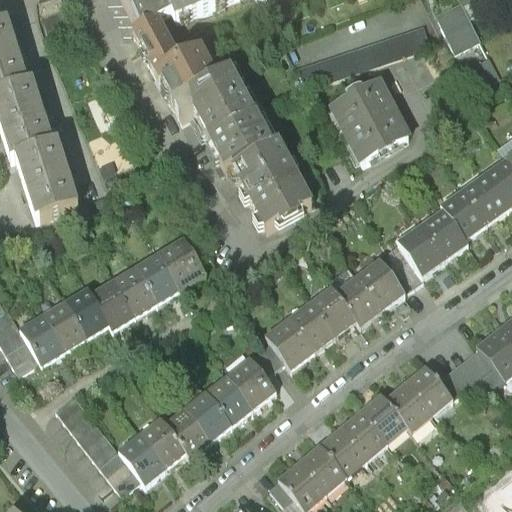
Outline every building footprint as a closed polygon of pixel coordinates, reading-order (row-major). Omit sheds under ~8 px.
[(120,0),(139,36),(154,29),(171,20),(160,0),(120,0)] [(160,0),(171,20),(174,26),(239,0),(160,0)] [(471,0),(473,3),(482,19),(493,14),(485,0),(471,0)] [(473,3),(447,16),(470,60),(483,54),(503,96),(511,91),(511,80),(482,19),(473,3)] [(443,50),(435,26),(308,68),(319,89),(443,50)] [(7,28),(0,29),(0,99),(27,90),(18,59),(7,28)] [(171,110),(216,87),(200,59),(177,71),(154,29),(139,36),(133,39),(155,81),(171,110)] [(196,128),(209,150),(255,125),(230,79),(216,87),(171,110),(182,129),(194,122),(196,128)] [(36,87),(27,90),(0,99),(0,136),(10,165),(15,164),(57,149),(46,118),(36,87)] [(377,90),(331,114),(361,170),(407,146),(392,117),(377,90)] [(270,153),(255,125),(209,150),(222,174),(225,179),(232,176),(240,192),(286,168),(277,149),(270,153)] [(68,182),(57,149),(15,164),(36,228),(62,219),(79,214),(68,182)] [(265,237),(311,213),(297,187),(286,168),(240,192),(265,237)] [(507,219),(511,215),(511,178),(505,169),(484,184),(507,219)] [(486,234),(507,219),(484,184),(462,199),(486,234)] [(464,249),(486,234),(462,199),(440,214),(443,218),(464,249)] [(443,218),(421,233),(445,268),(467,253),(464,249),(443,218)] [(422,284),(445,268),(421,233),(397,249),(409,266),(422,284)] [(184,249),(158,265),(178,300),(205,284),(184,249)] [(157,313),(178,300),(158,265),(136,278),(157,313)] [(409,266),(389,281),(403,300),(423,287),(422,284),(409,266)] [(379,269),(356,286),(381,320),(404,302),(403,300),(389,281),(379,269)] [(136,278),(114,291),(135,327),(157,313),(136,278)] [(360,335),(381,320),(356,286),(336,301),(358,331),(360,335)] [(112,340),(135,327),(114,291),(91,304),(109,335),(112,340)] [(334,297),(311,313),(335,347),(358,331),(336,301),(334,297)] [(88,299),(65,313),(87,349),(109,335),(91,304),(88,299)] [(0,304),(0,354),(17,383),(39,371),(20,339),(0,304)] [(65,313),(43,326),(64,362),(87,349),(65,313)] [(313,363),(335,347),(311,313),(289,329),(313,363)] [(42,375),(64,362),(43,326),(20,339),(39,371),(42,375)] [(511,352),(511,326),(499,337),(511,352)] [(290,379),(313,363),(289,329),(266,345),(271,351),(285,372),(290,379)] [(505,392),(511,385),(511,352),(499,337),(476,356),(490,374),(505,392)] [(271,351),(248,368),(263,388),(285,372),(271,351)] [(490,374),(476,356),(436,390),(451,408),(490,374)] [(248,368),(226,385),(252,418),(274,401),(263,388),(248,368)] [(426,377),(405,393),(432,426),(452,409),(451,408),(436,390),(426,377)] [(229,435),(252,418),(226,385),(204,403),(229,435)] [(412,443),(432,426),(405,393),(385,410),(408,438),(412,443)] [(72,403),(53,418),(121,505),(140,489),(118,461),(72,403)] [(204,403),(184,418),(210,451),(229,435),(204,403)] [(381,405),(361,422),(387,454),(408,438),(385,410),(381,405)] [(190,466),(210,451),(184,418),(164,434),(186,462),(190,466)] [(367,471),(387,454),(361,422),(341,438),(367,471)] [(159,428),(139,445),(165,478),(186,462),(164,434),(159,428)] [(347,487),(367,471),(341,438),(320,455),(347,487)] [(144,494),(165,478),(139,445),(118,461),(140,489),(144,494)] [(320,455),(298,472),(325,505),(347,487),(320,455)] [(296,511),(316,511),(325,505),(298,472),(278,489),(293,507),(296,511)]
